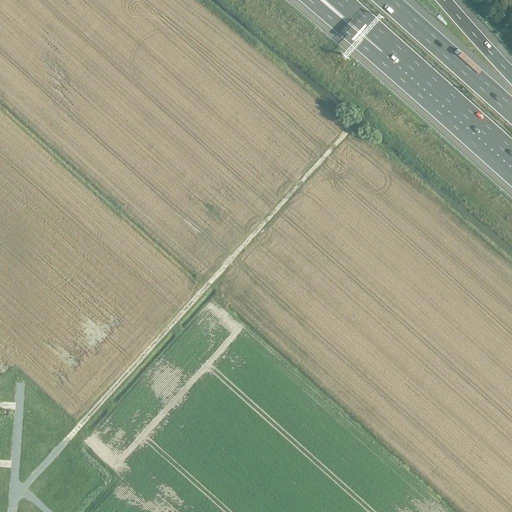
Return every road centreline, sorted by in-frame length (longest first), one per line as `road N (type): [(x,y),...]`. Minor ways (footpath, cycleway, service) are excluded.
road 1 (motorway): [(383,48),(511,162)]
road 2 (motorway): [(511,107),(387,0)]
